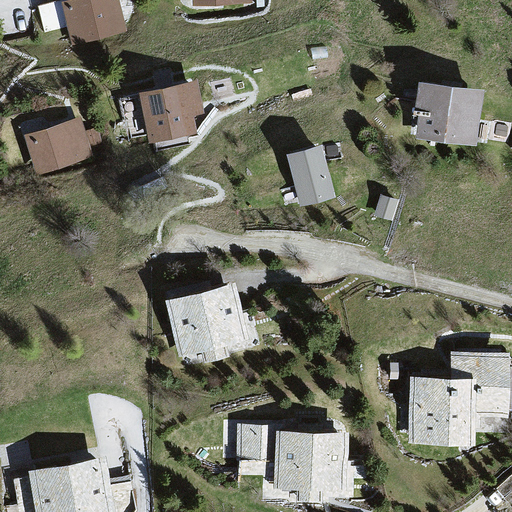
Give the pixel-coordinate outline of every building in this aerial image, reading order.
[(117,0),(77,0),(41,10),(49,38),(70,31),(75,49),(127,35),(117,0)] [(482,86),(412,79),(409,107),(414,109),(411,140),(476,146),(482,86)] [(198,81),(137,94),(147,142),(198,131),(194,114),(205,112),(198,81)] [(81,119),(25,137),(39,180),(95,161),(81,119)] [(316,144),(283,155),(301,210),(334,199),(316,144)] [(380,196),(373,217),(392,224),(400,203),(380,196)] [(228,281),(162,301),(183,373),(250,353),(228,281)] [(404,376),(404,446),(468,446),(468,435),(507,435),(506,350),(443,351),(444,376),(404,376)] [(269,480),(270,431),(237,431),(236,480),(269,480)] [(338,432),(270,431),(269,480),(269,493),(339,493),(338,432)] [(109,511),(97,455),(23,472),(32,511),(109,511)]
